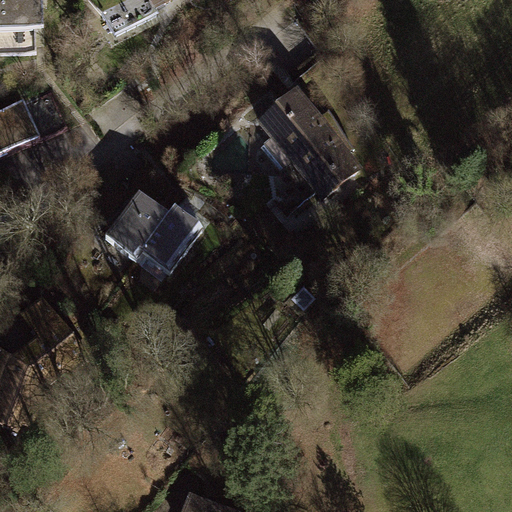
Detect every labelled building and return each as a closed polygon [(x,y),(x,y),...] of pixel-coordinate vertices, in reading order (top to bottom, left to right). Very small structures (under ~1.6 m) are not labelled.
[(43,0),(0,0),(0,35),(44,34),(43,0)] [(151,0),(158,12),(181,0),(151,0)] [(52,94),(0,117),(0,163),(69,132),(52,94)] [(299,94),(258,129),(271,144),(262,151),(281,174),(290,167),(323,207),(365,172),(352,157),(360,151),(331,117),(324,123),(299,94)] [(143,258),(171,223),(141,200),(108,242),(137,266),(143,258)] [(143,258),(168,277),(201,235),(177,216),(171,223),(143,258)] [(305,297),(297,306),(304,314),(313,305),(305,297)] [(41,341),(14,362),(47,388),(67,373),(72,379),(84,370),(79,364),(87,357),(44,303),(24,318),(41,341)] [(45,394),(47,388),(14,362),(0,350),(0,383),(4,386),(0,396),(0,426),(18,434),(22,426),(32,429),(40,408),(48,411),(53,398),(45,394)]
